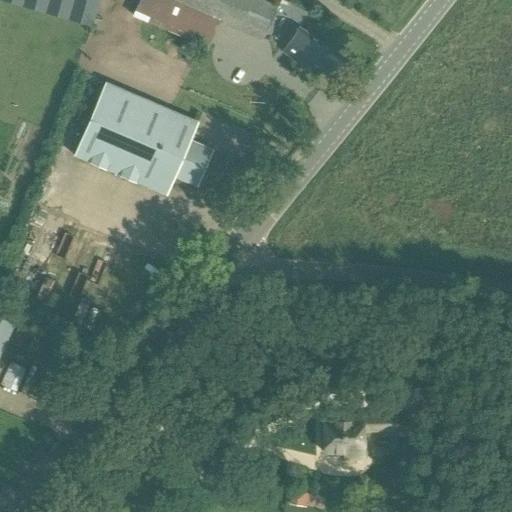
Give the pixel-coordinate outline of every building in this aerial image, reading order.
[(7,0),(94,24),(101,0),(7,0)] [(268,0),(167,0),(220,23),(263,41),(279,4),(268,0)] [(298,30),(285,51),(300,61),(304,54),(331,71),(340,57),(298,30)] [(109,87),(79,161),(172,198),(180,180),(202,189),(217,152),(194,143),(202,124),(109,87)] [(0,316),(0,362),(17,325),(0,316)] [(269,324),(241,331),(246,349),(274,341),(269,324)] [(13,358),(2,385),(19,392),(31,366),(13,358)] [(350,421),(325,421),(325,451),(345,451),(345,457),(365,457),(365,431),(411,430),(411,421),(399,421),(399,415),(365,416),(365,415),(350,415),(350,421)] [(293,491),(290,504),(303,507),(306,494),(293,491)]
